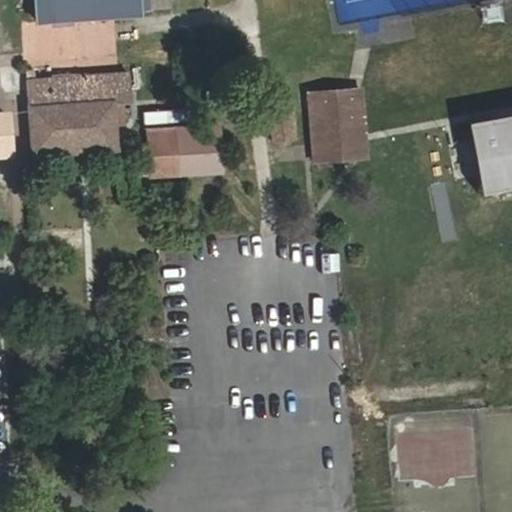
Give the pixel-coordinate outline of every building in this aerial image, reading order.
[(140,0),(51,0),(53,21),(142,14),(140,0)] [(23,83),(28,157),(116,152),(113,120),(122,119),(121,108),(113,109),(110,77),(23,83)] [(362,89),(308,94),(313,163),(368,159),(362,89)] [(176,122),(175,110),(144,112),(144,123),(176,122)] [(265,113),(266,147),(290,146),(289,112),(265,113)] [(511,112),(460,122),(473,194),(511,186),(511,112)] [(174,129),(147,131),(150,177),(177,175),(174,129)]
